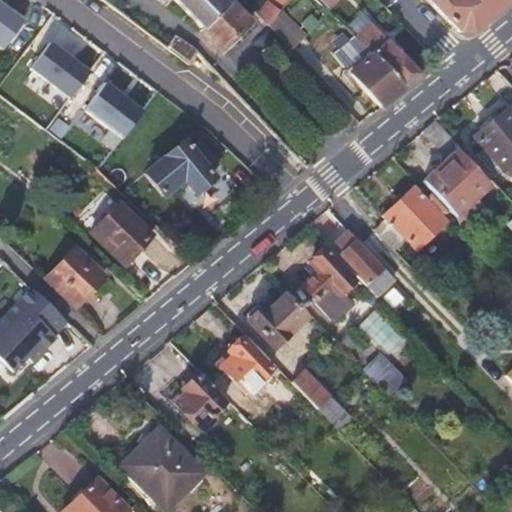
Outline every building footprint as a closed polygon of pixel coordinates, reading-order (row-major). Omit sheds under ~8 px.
[(171,0),(201,30),(199,32),(220,52),(250,23),(229,1),(226,4),(222,0),(171,0)] [(315,0),(327,10),(336,0),(315,0)] [(451,0),(426,0),(460,35),(468,35),(476,29),(500,8),(510,0),(452,0),(451,0)] [(266,2),(256,15),(267,26),(279,11),(266,2)] [(0,50),(1,51),(21,23),(0,6),(0,50)] [(314,7),(299,22),(310,33),(325,19),(314,7)] [(305,36),(279,11),(267,26),(290,50),(305,36)] [(371,21),(355,38),(373,56),(405,87),(421,74),(371,21)] [(165,47),(186,62),(195,50),(174,34),(165,47)] [(333,58),(346,73),(354,66),(358,70),(373,56),(355,38),(333,58)] [(47,40),(29,70),(73,98),(91,68),(47,40)] [(346,73),(379,108),(391,98),(405,87),(373,56),(358,70),(354,66),(346,73)] [(83,111),(120,140),(141,113),(103,84),(83,111)] [(511,105),(508,109),(507,107),(472,136),(482,148),(476,154),(491,173),(497,167),(502,173),(511,164),(511,105)] [(442,151),(452,141),(433,121),(420,132),(437,150),(442,151)] [(214,178),(184,141),(143,173),(162,197),(183,180),(195,194),(214,178)] [(453,150),(420,180),(453,216),(459,230),(482,208),(472,199),(487,185),(453,150)] [(424,199),(412,186),(380,216),(383,221),(373,230),(393,252),(404,242),(414,252),(447,222),(442,217),(447,213),(429,195),(424,199)] [(116,202),(88,233),(122,265),(150,235),(116,202)] [(376,298),(394,280),(346,231),(333,242),(341,250),(335,255),(376,298)] [(74,247),(44,279),(74,308),(104,276),(74,247)] [(354,282),(322,250),(308,264),(316,272),(301,286),(317,303),(315,305),(331,323),(349,306),(339,296),(354,282)] [(64,324),(28,289),(0,318),(0,364),(10,374),(23,360),(29,365),(53,339),(51,337),(64,324)] [(306,319),(283,296),(270,309),(267,305),(262,311),(259,307),(245,320),(275,351),(306,319)] [(359,329),(391,351),(402,335),(370,313),(359,329)] [(236,360),(221,372),(247,399),(261,384),(258,382),(272,368),(242,337),(230,349),(231,354),(236,360)] [(217,368),(221,372),(236,360),(231,354),(217,368)] [(379,355),(362,371),(387,397),(404,381),(379,355)] [(302,370),(289,383),(336,431),(348,418),(302,370)] [(189,394),(175,407),(201,433),(214,420),(210,416),(224,402),(194,373),(183,385),(184,389),(189,394)] [(169,402),(175,407),(189,394),(184,389),(169,402)] [(126,472),(155,501),(166,511),(203,474),(158,428),(142,442),(148,449),(126,472)] [(116,469),(126,472),(148,449),(142,442),(116,469)] [(150,506),(155,501),(126,472),(116,469),(150,506)] [(127,511),(130,509),(94,475),(58,511),(127,511)]
